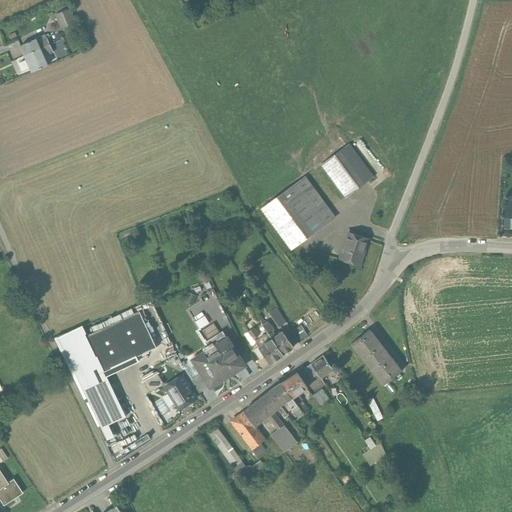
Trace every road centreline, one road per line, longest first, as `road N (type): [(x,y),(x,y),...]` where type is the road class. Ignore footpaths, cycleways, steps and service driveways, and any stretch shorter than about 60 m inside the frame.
road 1 (track): [(134,0),(284,254),(338,326)]
road 2 (residential): [(402,265),(338,326),(115,473)]
road 3 (residential): [(402,265),(390,241),(473,0)]
road 4 (residential): [(115,473),(0,222)]
